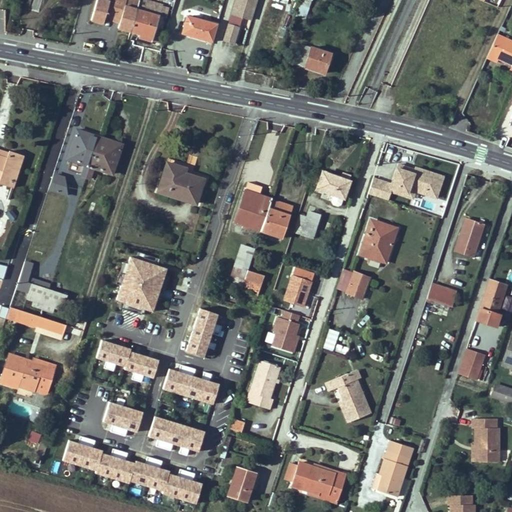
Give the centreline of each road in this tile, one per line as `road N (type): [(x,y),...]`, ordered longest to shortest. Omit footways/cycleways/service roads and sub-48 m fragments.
road 1 (residential): [(380,126),(278,449)]
road 2 (residential): [(254,99),(175,349)]
road 3 (secondary): [(254,99),(69,63)]
road 4 (residential): [(138,446),(200,459),(227,373),(220,362)]
road 5 (secondary): [(511,163),(380,126)]
road 6 (secondary): [(380,126),(254,99)]
